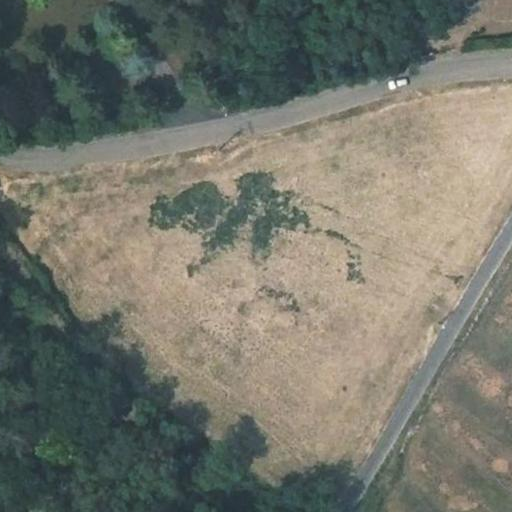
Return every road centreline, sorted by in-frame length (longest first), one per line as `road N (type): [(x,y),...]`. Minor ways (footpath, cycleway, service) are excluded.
road 1 (tertiary): [(511,66),(415,74),(104,152),(21,159),(0,149)]
road 2 (track): [(0,238),(101,360),(307,511)]
road 3 (residential): [(338,511),(511,228)]
